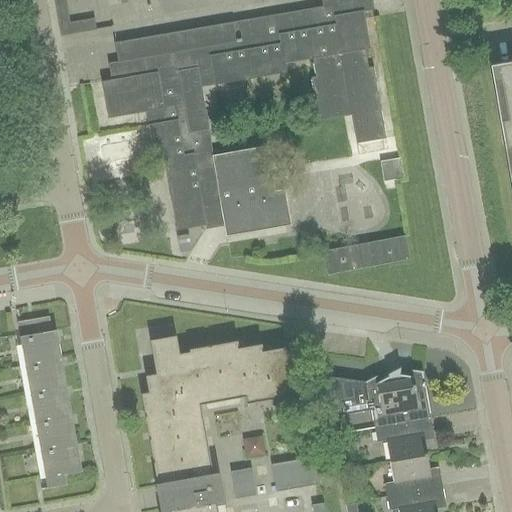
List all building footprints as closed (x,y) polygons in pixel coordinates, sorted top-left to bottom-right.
[(54,0),(61,36),(97,30),(95,17),(71,22),(66,0),(54,0)] [(365,49),(370,48),(362,1),(365,0),(321,0),(323,6),(115,43),(121,78),(102,82),(109,118),(146,111),(155,161),(165,159),(177,230),(206,225),(206,223),(224,220),(226,236),(291,225),(283,178),(273,179),(268,146),(214,156),(201,82),(214,80),(215,85),(287,72),(285,63),(312,58),(316,77),(311,77),(319,121),(352,115),(357,144),(386,139),(373,66),(369,67),(365,49)] [(511,61),(491,65),(503,134),(511,132),(511,61)] [(511,132),(503,134),(511,186),(511,132)] [(401,158),(380,162),(384,182),(404,178),(401,158)] [(178,237),(180,252),(191,250),(188,235),(178,237)] [(409,261),(405,237),(322,253),(327,277),(409,261)] [(65,474),(82,471),(57,330),(52,331),(50,317),(18,322),(48,488),(67,484),(65,474)] [(200,404),(245,396),(247,403),(294,395),(286,347),(263,351),(262,344),(239,348),(238,341),(190,349),(190,352),(180,354),(176,335),(150,340),(156,374),(146,376),(149,392),(141,393),(158,487),(164,486),(168,509),(162,510),(162,511),(217,511),(216,502),(224,501),(219,474),(213,476),(200,404)] [(431,419),(423,373),(424,371),(411,370),(410,371),(411,371),(412,376),(400,374),(401,367),(387,374),(389,376),(376,383),(377,383),(368,388),(318,381),(317,374),(316,374),(323,419),(325,419),(325,418),(372,410),(375,429),(431,419)] [(425,440),(434,439),(431,419),(375,429),(377,442),(387,440),(390,461),(427,455),(425,440)] [(430,469),(427,455),(390,461),(394,482),(384,483),(387,497),(443,487),(439,467),(430,469)] [(320,484),(316,458),(272,465),(277,492),(320,484)] [(257,496),(252,469),(232,472),(236,499),(257,496)] [(446,507),(443,487),(387,497),(389,511),(399,509),(399,511),(437,511),(437,509),(446,507)]
